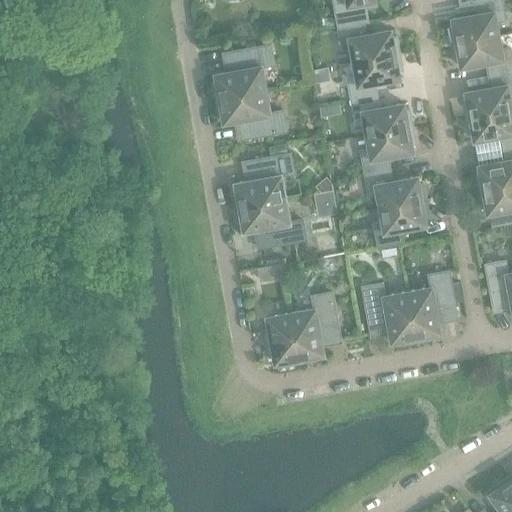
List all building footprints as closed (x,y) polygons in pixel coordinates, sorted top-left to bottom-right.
[(375,1),(375,0),(333,0),(338,27),(364,22),(368,22),(365,3),(375,1)] [(496,21),(505,19),(501,0),(486,0),(475,2),(477,14),(452,18),(454,26),(450,27),(453,43),(499,35),(496,21)] [(399,53),(396,37),(393,37),(391,29),(366,34),(364,22),(338,27),(342,49),(351,47),(353,61),(399,53)] [(511,70),(511,58),(510,47),(501,49),(499,35),(453,43),(456,59),(459,59),(461,67),(486,62),(488,75),(511,70)] [(266,89),(262,66),(274,64),(271,44),(223,53),(226,72),(215,74),(217,82),(213,82),(216,98),(266,89)] [(400,78),(398,70),(402,69),(399,53),(353,61),(356,75),(347,77),(351,100),(377,95),(375,83),(400,78)] [(509,94),(511,93),(511,70),(488,75),(491,87),(465,91),(467,100),(463,100),(466,116),(511,108),(509,94)] [(286,130),(283,110),(270,112),(266,89),(216,98),(219,115),(223,114),(224,122),(235,120),(238,139),(286,130)] [(412,126),(409,110),(406,111),(404,102),(379,107),(377,95),(351,100),(355,122),(364,121),(367,135),(412,126)] [(339,103),(319,106),(321,116),(341,112),(339,103)] [(511,145),(511,108),(466,116),(469,133),(473,132),(474,140),(500,136),(502,148),(511,145)] [(413,151),(412,143),(415,142),(412,126),(367,135),(369,148),(361,150),(365,173),(390,168),(388,156),(413,151)] [(480,173),(477,173),(480,189),(511,183),(511,145),(502,148),(504,160),(479,165),(480,173)] [(236,190),(233,191),(236,207),(286,198),(282,175),(294,173),(290,153),(286,153),(276,155),(242,161),(246,180),(235,182),(236,190)] [(426,199),(423,183),(419,184),(418,176),(392,180),(390,168),(365,173),(369,195),(377,194),(380,208),(426,199)] [(511,183),(480,189),(482,206),(486,205),(488,213),(511,208),(511,183)] [(306,239),(302,219),(290,221),(286,198),(236,207),(239,223),(242,223),(244,231),(255,229),(258,248),(306,239)] [(427,224),(425,216),(429,216),(426,199),(380,208),(382,222),(374,223),(378,246),(404,242),(401,229),(427,224)] [(511,271),(508,273),(505,260),(485,264),(494,312),(511,308),(511,271)] [(285,276),(282,264),(259,268),(261,280),(285,276)] [(457,318),(449,270),(428,274),(431,286),(408,291),(417,341),(433,338),(432,334),(440,333),(438,322),(457,318)] [(417,341),(408,291),(385,295),(382,282),(362,286),(371,334),(390,331),(392,341),(400,340),(400,344),(417,341)] [(341,339),(332,292),(312,295),(314,308),(291,312),(300,362),(316,359),(316,355),(324,354),(322,343),(341,339)] [(300,362),(291,312),(267,316),(269,329),(263,330),(267,354),(273,353),(275,363),(283,361),(284,365),(300,362)] [(486,511),(484,507),(477,511),(511,511),(511,481),(508,476),(494,486),(496,489),(490,493),(502,511),(486,511)]
